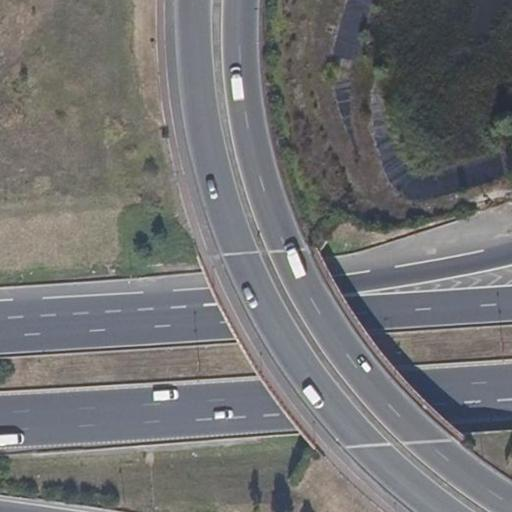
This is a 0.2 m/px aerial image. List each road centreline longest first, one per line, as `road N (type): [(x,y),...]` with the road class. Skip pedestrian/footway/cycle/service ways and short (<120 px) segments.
road 1 (primary): [(511,510),(393,413),(315,306),(264,190),(247,126),(241,0)]
road 2 (primary): [(192,0),(203,136),(242,259),(276,326),(347,430),(439,511)]
road 3 (trunk): [(0,421),(511,390)]
road 4 (trunk): [(511,257),(249,297),(205,318)]
road 5 (trunk): [(511,306),(205,318)]
road 6 (trunk): [(205,318),(0,330)]
